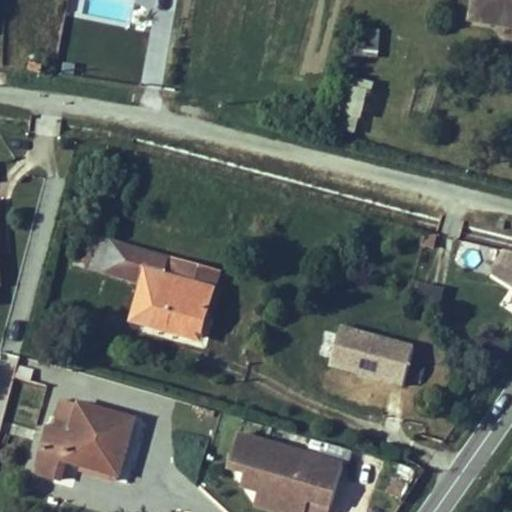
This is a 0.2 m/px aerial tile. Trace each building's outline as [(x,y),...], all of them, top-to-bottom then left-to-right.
[(511,0),(474,0),(471,21),(509,28),(511,19),(511,0)] [(364,57),(378,58),(379,28),(365,28),(364,57)] [(349,77),(343,120),(364,123),(370,80),(349,77)] [(173,261),(111,243),(102,274),(124,280),(126,273),(144,278),(165,284),(158,309),(137,303),(132,323),(193,340),(195,333),(202,334),(217,275),(173,262),(173,261)] [(491,274),(502,280),(511,264),(511,252),(505,251),(491,274)] [(511,286),(511,283),(511,264),(502,280),(511,286)] [(158,309),(165,284),(144,278),(137,303),(158,309)] [(435,306),(437,286),(415,284),(412,303),(435,306)] [(511,292),(507,290),(499,305),(511,312),(511,292)] [(405,386),(414,342),(337,327),(328,371),(405,386)] [(132,421),(61,401),(53,431),(47,430),(35,474),(58,480),(63,461),(82,466),(84,457),(113,465),(120,438),(126,440),(132,421)] [(113,465),(84,457),(82,466),(117,476),(126,440),(120,438),(113,465)] [(322,472),(285,511),(346,511),(355,502),(322,472)]
